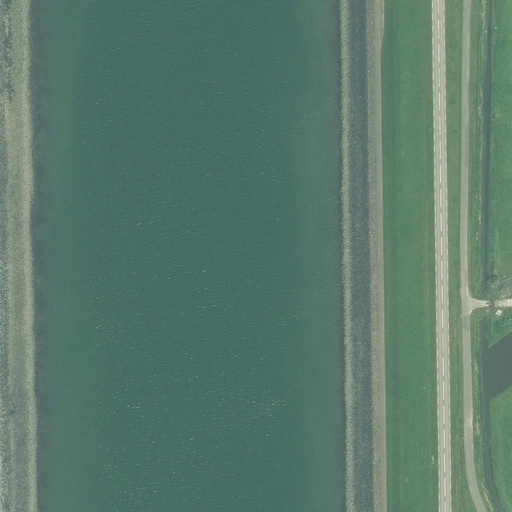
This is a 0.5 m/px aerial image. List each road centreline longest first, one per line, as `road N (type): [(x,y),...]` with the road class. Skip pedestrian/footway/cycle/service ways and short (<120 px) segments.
road 1 (unclassified): [(485,511),(471,476),(469,428),(470,0)]
road 2 (tertiary): [(445,511),(438,0)]
